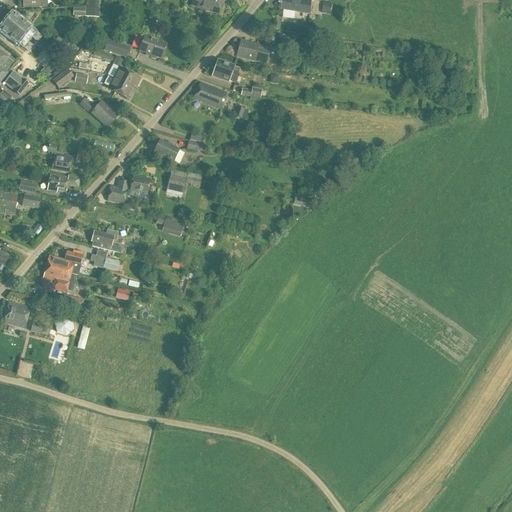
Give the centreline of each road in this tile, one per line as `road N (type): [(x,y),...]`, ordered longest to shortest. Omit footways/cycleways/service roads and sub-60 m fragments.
road 1 (unclassified): [(0,294),(262,0)]
road 2 (unclassified): [(341,511),(313,476),(258,441),(0,378)]
